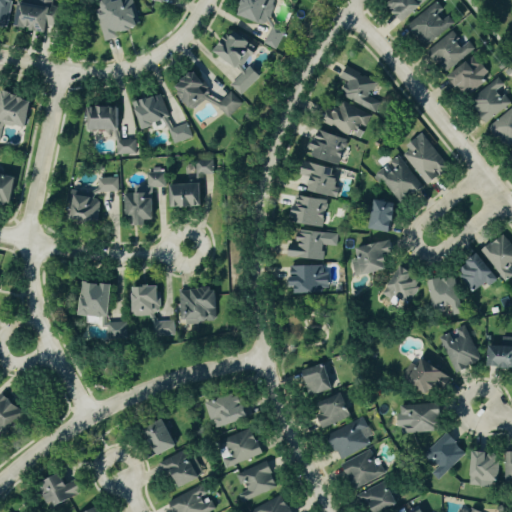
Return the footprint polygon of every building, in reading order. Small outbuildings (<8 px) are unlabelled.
[(0,0),(0,24),(9,27),(14,0),(0,0)] [(48,31),(49,23),(57,25),(61,5),(54,4),(54,0),(40,0),(38,0),(21,0),(17,25),(48,31)] [(107,40),(121,37),(120,31),(142,25),(135,0),(110,0),(103,2),(105,8),(99,9),(107,40)] [(276,0),(244,0),(241,15),(270,23),(276,0)] [(431,0),(430,0),(387,0),(403,21),(431,0)] [(456,21),(447,12),(448,11),(438,0),(409,26),(427,47),(456,21)] [(287,32),(275,25),(266,43),(278,49),(287,32)] [(243,74),(232,84),(242,95),(262,76),(248,62),(260,51),(240,29),(233,36),(231,34),(217,47),(243,74)] [(478,49),(472,41),(464,46),(455,32),(430,49),(446,71),(478,49)] [(484,77),(491,71),(476,54),(451,76),(469,97),(487,81),(484,77)] [(383,102),(372,96),(379,81),(349,66),(343,78),(348,80),(341,95),(378,113),(383,102)] [(176,86),(194,109),(214,94),(196,70),(176,86)] [(488,122),(511,103),(501,89),(507,85),(500,77),(471,100),(488,122)] [(244,103),(232,91),(218,104),(230,117),(244,103)] [(0,111),(0,121),(28,126),(33,97),(3,92),(0,111)] [(144,127),(171,118),(163,93),(135,102),(144,127)] [(324,121),(353,136),(360,123),(367,127),(373,115),(343,99),(336,112),(330,109),(324,121)] [(90,129),(119,130),(120,106),(91,105),(90,129)] [(501,142),(506,138),(511,145),(511,144),(511,109),(489,127),(501,142)] [(173,128),(177,143),(194,138),(190,123),(173,128)] [(313,155),(341,164),(350,138),(321,129),(313,155)] [(405,148),(426,183),(449,169),(428,134),(405,148)] [(138,139),(119,139),(120,154),(138,153),(138,139)] [(423,185),(401,155),(377,173),(399,202),(423,185)] [(215,160),(197,161),(198,175),(216,174),(215,160)] [(314,177),(310,190),(340,197),(342,187),(336,185),(339,168),(306,160),(303,174),(314,177)] [(155,187),(167,186),(166,169),(149,170),(149,184),(137,185),(137,192),(126,193),(127,215),(133,214),(133,225),(148,225),(148,219),(156,219),(155,187)] [(0,202),(13,204),(17,175),(0,173),(0,202)] [(121,191),(121,177),(101,177),(101,191),(121,191)] [(174,207),(204,206),(203,182),(173,183),(174,207)] [(97,198),(97,191),(72,190),(71,220),(100,221),(101,199),(97,198)] [(329,199),(299,194),(294,221),(325,226),(329,199)] [(393,232),(399,203),(377,199),(371,228),(393,232)] [(340,233),(301,229),(299,244),(291,243),(289,256),(324,260),(326,244),(338,245),(340,233)] [(484,249),(505,280),(511,275),(511,239),(508,233),(484,249)] [(358,276),(390,269),(386,253),(395,251),(392,239),(357,247),(359,257),(353,259),(358,276)] [(473,291),(488,282),(490,285),(499,280),(483,253),(459,268),(473,291)] [(294,293),(329,292),(328,264),(293,265),(294,293)] [(409,303),(425,281),(404,266),(384,293),(392,299),(396,293),(409,303)] [(453,304),(456,314),(465,312),(456,275),(429,281),(435,309),(453,304)] [(113,283),(84,282),(82,315),(112,316),(113,283)] [(177,335),(176,320),(158,320),(158,311),(162,311),(161,285),(135,286),(136,316),(153,315),(154,336),(177,335)] [(182,289),(183,322),(218,321),(217,288),(182,289)] [(129,321),(110,322),(110,340),(129,340),(129,321)] [(459,372),(484,360),(466,324),(455,330),(455,331),(442,337),(459,372)] [(511,345),(491,345),(490,367),(511,367),(511,345)] [(420,366),(413,362),(405,377),(432,392),(437,382),(447,388),(454,376),(424,359),(420,366)] [(335,389),(328,363),(305,369),(311,395),(335,389)] [(249,418),(242,392),(208,402),(216,428),(249,418)] [(0,442),(26,411),(4,393),(0,397),(0,442)] [(325,414),(319,416),(324,427),(353,416),(344,393),(320,402),(325,414)] [(401,405),(402,433),(443,431),(442,403),(401,405)] [(370,427),(365,417),(329,435),(342,460),(373,444),(365,429),(370,427)] [(161,455),(179,445),(166,419),(147,428),(161,455)] [(264,455),(256,429),(221,439),(223,448),(231,446),(234,456),(225,459),(227,466),(264,455)] [(434,472),(440,479),(468,453),(449,432),(425,455),(432,463),(436,459),(441,465),(434,472)] [(344,463),(356,489),(387,474),(374,448),(344,463)] [(161,462),(166,474),(174,471),(181,487),(201,479),(189,450),(161,462)] [(499,486),(500,452),(474,451),(473,485),(499,486)] [(240,474),(247,490),(240,494),(244,502),(280,486),(268,461),(240,474)] [(85,493),(79,479),(68,484),(63,473),(40,483),(51,508),(85,493)] [(389,481),(359,493),(365,508),(373,504),(376,511),(379,511),(398,504),(389,481)] [(171,501),(176,511),(210,511),(218,508),(212,496),(205,483),(171,501)] [(293,511),(285,494),(250,511),(293,511)]
